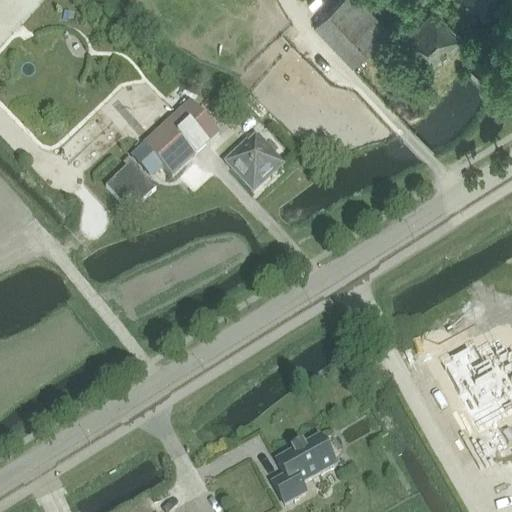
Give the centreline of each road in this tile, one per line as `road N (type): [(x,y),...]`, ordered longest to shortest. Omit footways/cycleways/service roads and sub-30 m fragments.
road 1 (tertiary): [(0,488),(511,164)]
road 2 (track): [(0,261),(42,243),(56,253),(159,387)]
